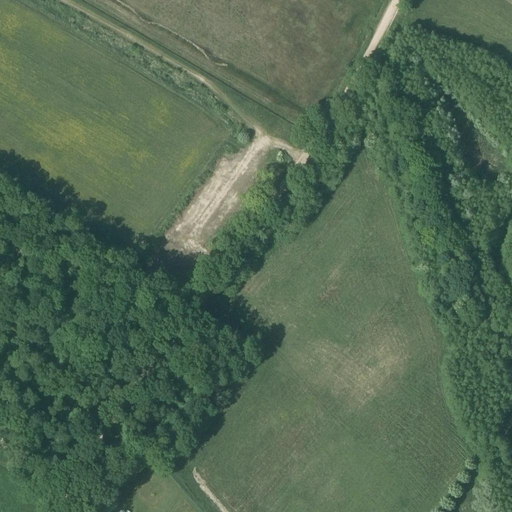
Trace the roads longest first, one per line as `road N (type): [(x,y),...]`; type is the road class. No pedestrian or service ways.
road 1 (track): [(59,511),(169,334),(304,155)]
road 2 (track): [(67,0),(213,87),(231,111),(304,155)]
road 3 (track): [(304,155),(395,0)]
road 4 (track): [(220,265),(195,239),(200,222),(266,137)]
